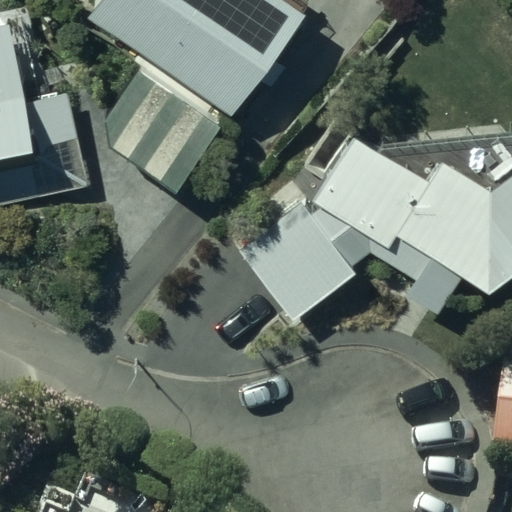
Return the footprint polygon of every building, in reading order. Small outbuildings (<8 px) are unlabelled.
[(302,3),(298,0),(88,0),(227,103),(302,3)] [(0,200),(81,181),(55,81),(17,90),(3,11),(0,11),(0,200)] [(174,174),(219,114),(133,50),(88,110),(174,174)] [(489,276),(490,274),(511,256),(511,151),(484,175),(435,145),(423,164),(350,121),(315,179),(239,234),(289,303),(371,243),(447,282),(459,258),(489,276)] [(511,373),(497,372),(487,460),(511,462),(511,373)]
